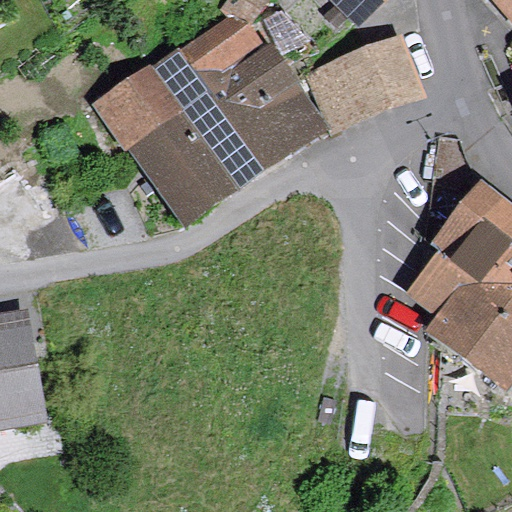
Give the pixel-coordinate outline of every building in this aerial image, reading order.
[(181,54),(189,66),(185,68),(254,171),(316,129),(269,56),(258,63),(239,34),(267,0),(231,0),(222,12),(233,20),(181,54)] [(329,0),(352,26),(381,0),(329,0)] [(511,0),(499,0),(511,14),(511,0)] [(313,81),(332,134),(364,120),(350,85),(402,65),(396,47),(313,81)] [(364,120),(415,99),(402,65),(350,85),(364,120)] [(155,172),(186,216),(254,171),(185,68),(159,86),(150,74),(99,108),(117,138),(137,125),(165,165),(155,172)] [(457,232),(465,238),(447,261),(482,288),(492,274),(511,289),(511,219),(483,198),(457,232)] [(441,332),(506,382),(511,375),(511,289),(492,274),(482,288),(447,261),(427,288),(457,312),(441,332)] [(0,423),(33,418),(21,348),(0,352),(0,423)]
